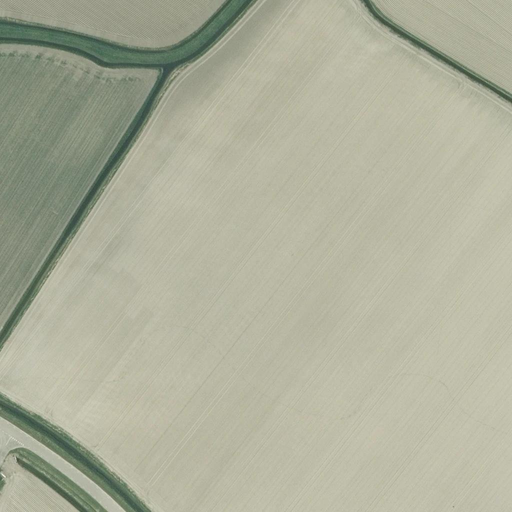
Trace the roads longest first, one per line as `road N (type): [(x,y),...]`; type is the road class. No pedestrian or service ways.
road 1 (track): [(0,30),(167,57),(199,41),(239,0)]
road 2 (tertiary): [(116,511),(14,433)]
